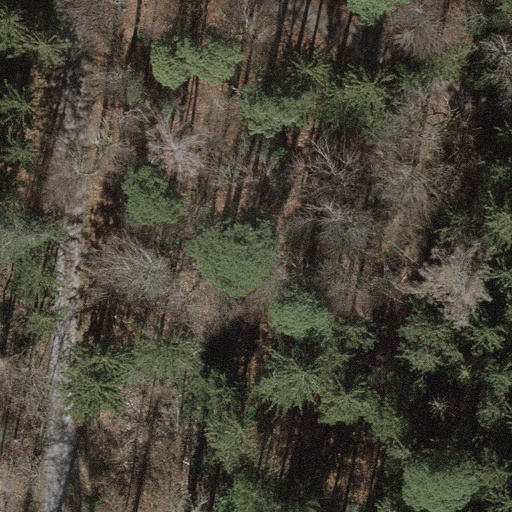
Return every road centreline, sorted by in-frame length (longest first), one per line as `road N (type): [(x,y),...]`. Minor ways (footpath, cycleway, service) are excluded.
road 1 (track): [(34,0),(38,353),(31,511)]
road 2 (track): [(291,0),(511,119)]
